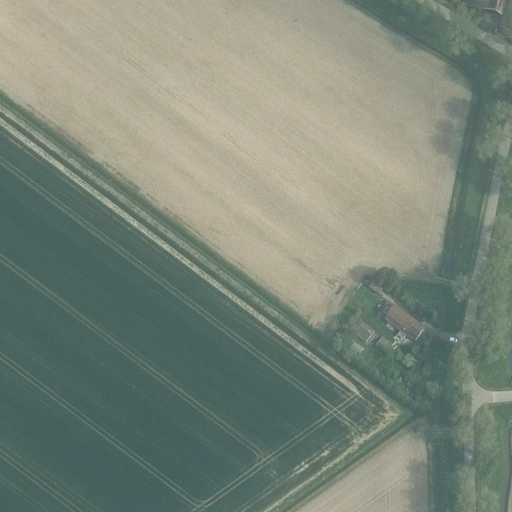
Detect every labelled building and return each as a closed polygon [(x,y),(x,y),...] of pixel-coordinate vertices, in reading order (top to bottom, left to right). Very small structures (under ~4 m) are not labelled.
[(479,0),(477,9),(501,16),(505,0),(479,0)] [(369,288),(379,296),(384,289),(374,282),(369,288)] [(415,342),(423,331),(415,325),(416,324),(387,302),(378,315),(406,337),(406,336),(415,342)] [(379,335),(363,323),(355,334),(371,345),(379,335)] [(375,346),(385,354),(392,345),(382,338),(375,346)] [(355,342),(351,347),(360,354),(364,349),(355,342)]
